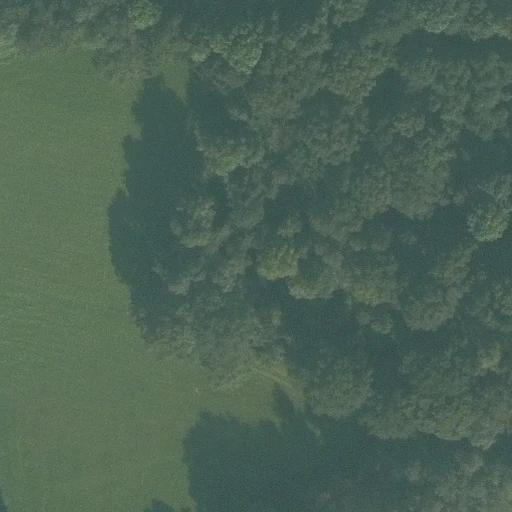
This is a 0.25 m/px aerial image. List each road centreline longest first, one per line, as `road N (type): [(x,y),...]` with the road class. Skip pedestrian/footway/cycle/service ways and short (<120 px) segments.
road 1 (track): [(494,511),(462,456),(224,177)]
road 2 (track): [(462,456),(393,466),(328,511)]
